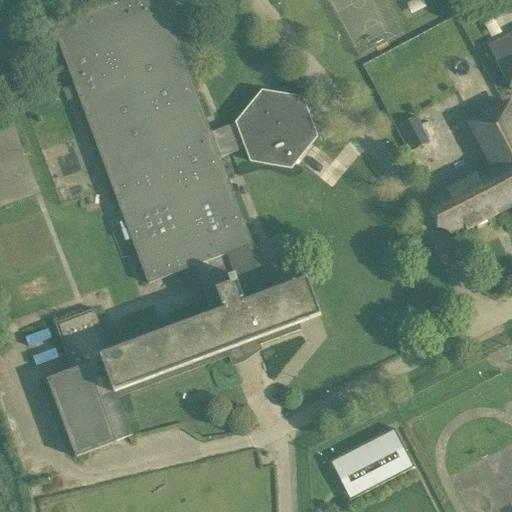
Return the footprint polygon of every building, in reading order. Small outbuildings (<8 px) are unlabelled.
[(211,132),(161,0),(119,0),(51,26),(147,284),(193,267),(209,311),(108,348),(94,309),(54,324),(71,370),(46,380),(75,458),(116,443),(115,442),(131,436),(115,393),(321,316),(307,279),(271,293),(220,158),(244,149),(249,162),(291,169),(317,137),(303,98),(262,91),(235,123),(211,132)] [(510,92),(511,91),(511,35),(488,48),(510,92)] [(511,113),(508,106),(469,126),(491,168),(431,200),(451,239),(511,208),(511,113)] [(411,151),(428,142),(416,117),(399,126),(411,151)] [(60,352),(43,355),(46,374),(63,371),(60,352)] [(394,429),(329,462),(349,501),(414,468),(394,429)]
